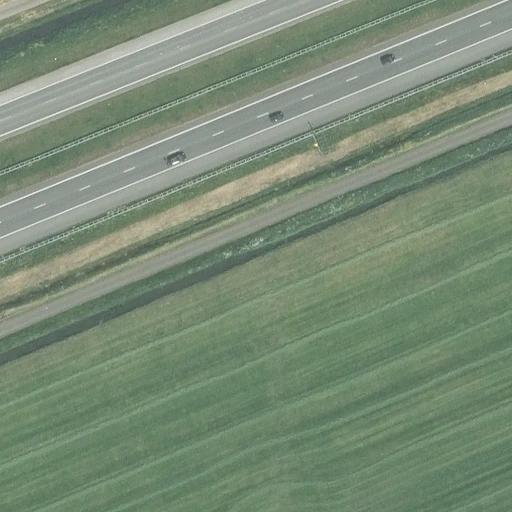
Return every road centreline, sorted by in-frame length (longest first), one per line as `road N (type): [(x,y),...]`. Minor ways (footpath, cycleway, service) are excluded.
road 1 (unclassified): [(0,330),(511,114)]
road 2 (motorway): [(0,223),(511,14)]
road 3 (motorway): [(307,0),(0,122)]
